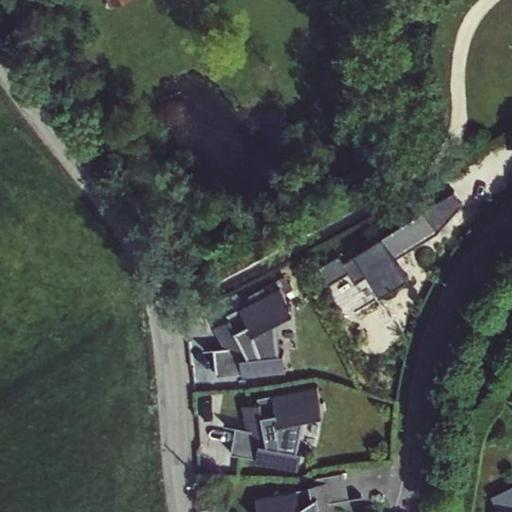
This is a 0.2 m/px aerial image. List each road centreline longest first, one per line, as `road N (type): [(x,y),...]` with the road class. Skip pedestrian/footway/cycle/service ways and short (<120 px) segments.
road 1 (residential): [(0,55),(130,228),(153,274),(183,511)]
road 2 (residential): [(409,511),(437,334),(482,253),(511,218)]
